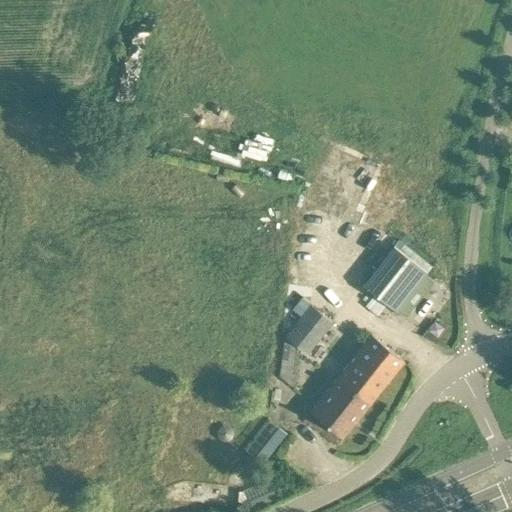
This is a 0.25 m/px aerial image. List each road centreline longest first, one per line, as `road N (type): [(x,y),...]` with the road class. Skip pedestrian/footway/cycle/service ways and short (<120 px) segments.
road 1 (residential): [(485,350),(469,256),(511,37)]
road 2 (unclassified): [(458,367),(421,399),(381,460),(290,511)]
road 3 (secondary): [(501,455),(376,511)]
